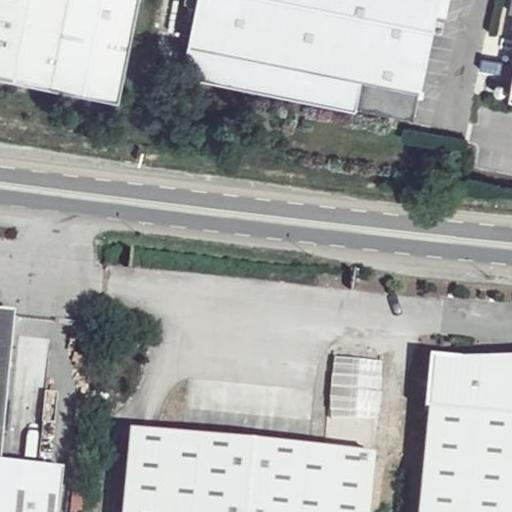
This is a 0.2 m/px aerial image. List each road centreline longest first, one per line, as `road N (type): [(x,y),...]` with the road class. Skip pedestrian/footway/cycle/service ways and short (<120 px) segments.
road 1 (primary): [(511,233),(0,173)]
road 2 (primary): [(0,196),(511,256)]
